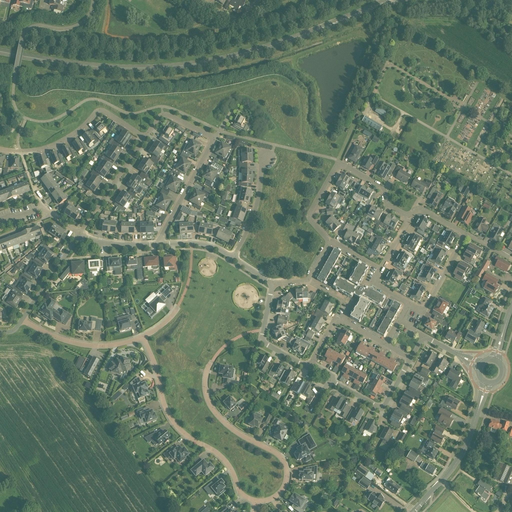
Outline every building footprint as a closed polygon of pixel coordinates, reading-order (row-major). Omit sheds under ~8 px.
[(24,0),(24,4),(26,5),(26,8),(32,10),(33,4),(30,3),(30,0),(24,0)] [(59,6),(60,1),(56,0),(50,0),(49,5),(53,6),(52,10),(62,13),(64,7),(59,6)] [(244,4),(246,0),(240,0),(240,2),(236,0),(228,0),(227,3),(230,4),(229,6),(234,9),(233,11),(237,13),(240,7),(241,8),(244,4)] [(379,107),(376,111),(388,118),(390,114),(379,107)] [(234,127),(232,127),(242,132),(243,132),(242,132),(243,130),(247,132),(248,129),(245,127),(245,126),(243,124),(245,121),(240,118),(237,117),(234,122),(236,123),(234,127)] [(379,132),(382,127),(365,117),(362,122),(379,132)] [(102,126),(100,123),(95,127),(96,129),(93,132),(92,131),(99,140),(100,140),(99,139),(104,135),(102,133),(106,130),(102,126)] [(131,137),(126,134),(127,131),(120,127),(117,131),(121,135),(120,137),(129,143),(131,140),(130,139),(131,137)] [(169,129),(168,129),(166,127),(163,132),(164,134),(161,138),(160,137),(170,144),(170,143),(169,143),(173,137),(171,136),(173,132),(169,129)] [(87,134),(86,133),(83,136),(83,137),(89,145),(92,143),(94,145),(99,142),(93,135),(90,136),(88,133),(87,134)] [(114,140),(112,143),(117,146),(119,144),(124,147),(124,148),(126,146),(127,147),(129,143),(120,137),(116,142),(114,140)] [(77,141),(76,140),(73,143),(73,144),(72,144),(78,153),(82,151),(83,154),(88,150),(83,143),(80,144),(78,141),(77,141)] [(189,146),(198,151),(201,146),(201,145),(200,146),(189,140),(188,141),(191,143),(189,146)] [(152,148),(161,153),(162,150),(165,152),(168,147),(163,144),(161,146),(156,143),(156,142),(152,148)] [(113,147),(110,152),(119,158),(121,155),(120,154),(121,152),(115,149),(117,146),(112,143),(110,145),(113,147)] [(230,155),(233,150),(221,144),(222,144),(221,143),(218,149),(230,155)] [(195,157),(198,151),(189,146),(186,145),(185,148),(181,154),(187,157),(189,153),(195,156),(195,157)] [(77,157),(74,153),(73,150),(72,149),(69,151),(67,147),(66,146),(62,148),(62,150),(66,159),(70,157),(71,160),(77,157)] [(355,163),(363,151),(356,147),(348,159),(355,163)] [(161,153),(152,148),(149,153),(155,156),(152,160),(158,163),(160,160),(160,159),(160,158),(160,156),(159,156),(161,153)] [(226,163),(228,159),(230,155),(218,149),(216,154),(215,155),(216,155),(216,154),(220,157),(222,158),(220,160),(226,163)] [(55,153),(55,152),(50,154),(51,155),(50,155),(54,165),(58,163),(59,166),(64,164),(60,155),(57,156),(56,153),(55,153)] [(110,152),(106,157),(104,155),(102,158),(107,161),(109,159),(114,162),(114,163),(116,161),(117,162),(119,158),(110,152)] [(185,161),(187,157),(181,154),(178,160),(181,162),(179,165),(188,169),(191,164),(190,164),(185,161)] [(43,157),(43,156),(38,157),(39,158),(38,158),(41,168),(45,167),(46,170),(50,169),(51,172),(52,172),(51,168),(48,159),(45,160),(44,156),(43,157)] [(239,167),(245,167),(245,163),(252,163),(252,161),(253,161),(253,157),(242,157),(242,163),(239,163),(239,167)] [(375,166),(378,159),(373,157),(371,161),(366,158),(361,167),(368,170),(372,164),(375,166)] [(17,159),(17,158),(14,158),(13,159),(12,159),(11,164),(9,164),(9,162),(6,162),(4,168),(8,169),(18,169),(19,159),(17,159)] [(100,160),(103,162),(99,167),(109,173),(111,170),(110,169),(111,167),(105,164),(107,161),(102,158),(100,160)] [(158,163),(152,160),(150,163),(145,159),(141,164),(149,170),(153,165),(155,167),(158,163)] [(384,179),(389,171),(392,172),(396,166),(392,164),(390,169),(384,166),(385,164),(380,161),(376,169),(379,171),(376,175),(381,178),(381,177),(384,179)] [(146,174),(149,170),(141,164),(138,169),(138,170),(138,169),(143,173),(141,176),(146,180),(149,176),(146,174)] [(185,175),(188,169),(179,165),(176,170),(174,168),(171,172),(177,175),(179,171),(185,174),(185,175)] [(406,184),(410,176),(402,172),(404,169),(398,166),(394,174),(397,175),(396,178),(406,184)] [(99,167),(96,172),(94,170),(92,173),(97,176),(99,174),(104,177),(104,178),(105,176),(107,177),(109,173),(99,167)] [(205,173),(214,178),(216,175),(219,176),(221,171),(216,168),(214,171),(209,168),(209,167),(208,167),(205,173)] [(245,172),(245,167),(239,167),(239,173),(242,174),(242,178),(253,178),(253,174),(252,174),(252,172),(245,172)] [(175,179),(177,175),(171,172),(168,178),(171,180),(169,183),(178,188),(181,182),(175,179)] [(90,175),(93,177),(89,182),(99,188),(101,185),(100,184),(101,182),(95,179),(97,176),(92,173),(90,175)] [(214,178),(207,173),(205,173),(202,178),(203,178),(207,180),(204,184),(213,189),(218,179),(214,178)] [(45,185),(52,180),(49,175),(41,180),(45,185)] [(146,180),(141,176),(139,180),(134,176),(133,175),(130,181),(138,186),(140,184),(143,185),(146,180)] [(347,185),(348,186),(357,191),(359,186),(357,184),(356,186),(352,184),(352,185),(351,184),(352,182),(341,176),(339,177),(339,179),(338,181),(339,181),(341,182),(347,185)] [(253,182),(253,178),(242,178),(242,181),(238,181),(238,186),(241,187),(244,187),(245,184),(251,184),(252,182),(253,182)] [(48,190),(56,185),(52,180),(45,185),(48,190)] [(420,183),(415,180),(411,187),(422,193),(426,187),(429,189),(432,183),(427,180),(425,183),(421,181),(420,183)] [(136,189),(138,186),(130,181),(126,186),(127,186),(132,190),(130,193),(135,196),(139,191),(136,189)] [(340,190),(339,193),(344,196),(346,197),(348,194),(347,189),(348,186),(347,185),(341,182),(339,181),(338,181),(338,182),(337,182),(336,183),(336,185),(336,186),(343,190),(343,192),(340,190)] [(89,182),(88,184),(85,183),(82,188),(87,191),(87,192),(88,192),(87,191),(89,188),(94,192),(94,193),(95,191),(96,191),(99,188),(89,182)] [(20,186),(24,194),(29,192),(28,188),(29,187),(29,186),(29,185),(29,184),(28,184),(27,183),(26,184),(20,186)] [(175,193),(178,188),(169,183),(168,185),(165,184),(162,190),(167,193),(169,190),(175,193)] [(52,195),(59,190),(56,185),(48,190),(52,195)] [(18,196),(24,194),(20,186),(15,188),(18,196)] [(251,189),(244,187),(241,187),(240,190),(242,190),(240,196),(250,198),(251,192),(250,192),(251,189)] [(357,191),(354,196),(359,199),(360,196),(363,198),(366,193),(368,190),(366,189),(366,188),(365,187),(363,187),(362,187),(359,192),(357,191)] [(467,196),(470,190),(464,187),(461,193),(467,196)] [(12,198),(18,196),(15,188),(9,190),(12,198)] [(435,208),(441,198),(434,194),(436,190),(432,188),(429,194),(433,196),(428,204),(435,208)] [(7,201),(12,198),(9,190),(4,192),(7,201)] [(55,200),(63,195),(59,190),(52,195),(55,200)] [(165,197),(167,193),(162,190),(158,196),(161,198),(159,201),(168,206),(171,200),(165,197)] [(366,193),(363,198),(360,203),(365,206),(366,205),(369,207),(372,200),(370,198),(373,193),(372,192),(371,191),(370,190),(369,191),(368,190),(366,193)] [(193,196),(201,201),(204,196),(207,198),(208,195),(203,192),(201,194),(196,191),(193,196)] [(130,193),(128,196),(122,193),(123,192),(122,192),(119,197),(127,203),(129,200),(130,201),(132,200),(133,200),(135,196),(130,193)] [(331,201),(336,204),(338,201),(341,202),(344,196),(339,193),(337,196),(339,197),(338,198),(331,194),(330,194),(329,195),(329,197),(328,199),(331,201)] [(63,195),(55,200),(59,205),(66,200),(63,195)] [(235,204),(236,204),(241,206),(247,207),(248,204),(250,198),(240,196),(237,195),(235,204)] [(199,206),(201,201),(193,196),(190,202),(196,205),(194,208),(200,211),(201,208),(199,206)] [(124,208),(127,203),(119,197),(115,203),(116,202),(121,206),(119,209),(125,212),(126,209),(124,208)] [(453,204),(455,201),(449,198),(447,201),(445,204),(443,203),(441,206),(447,210),(445,213),(452,217),(458,207),(453,204)] [(159,201),(156,199),(153,204),(154,205),(152,208),(158,210),(159,208),(165,211),(168,206),(159,201)] [(336,204),(331,201),(328,199),(327,200),(326,201),(325,203),(326,203),(325,204),(333,209),(332,210),(326,210),(326,214),(335,212),(335,210),(338,205),(336,204)] [(70,218),(75,210),(70,207),(71,205),(68,203),(62,212),(65,214),(64,214),(70,218)] [(246,211),(247,207),(236,204),(235,207),(237,208),(235,213),(244,217),(246,211)] [(189,215),(190,214),(191,212),(192,211),(182,206),(180,211),(189,216),(189,215)] [(366,218),(367,217),(372,220),(373,218),(377,210),(376,209),(375,207),(373,207),(372,207),(369,213),(366,211),(363,216),(366,218)] [(467,226),(473,216),(470,215),(472,212),(470,211),(471,211),(464,207),(460,214),(463,216),(460,222),(467,226)] [(75,210),(70,218),(75,221),(76,220),(79,221),(82,217),(79,215),(80,213),(75,210)] [(379,211),(377,210),(373,218),(375,220),(374,222),(379,225),(382,220),(379,219),(382,213),(382,212),(381,211),(379,211)] [(155,216),(160,218),(160,221),(164,222),(167,216),(155,213),(147,211),(146,215),(154,217),(155,216)] [(242,223),(244,217),(235,213),(233,219),(231,218),(230,222),(234,223),(240,225),(241,222),(242,223)] [(382,220),(379,225),(384,228),(386,226),(388,227),(393,219),(391,218),(392,217),(390,216),(388,216),(385,221),(382,220)] [(329,228),(336,222),(332,217),(325,224),(326,224),(326,225),(326,226),(328,227),(329,228)] [(417,223),(425,227),(428,222),(420,217),(417,223)] [(489,228),(484,225),(486,221),(480,218),(478,221),(474,230),(480,233),(481,230),(486,233),(489,228)] [(388,227),(391,228),(390,231),(395,232),(397,226),(396,225),(398,222),(398,221),(396,220),(395,219),(394,220),(393,219),(388,227)] [(128,225),(122,224),(123,220),(119,220),(119,227),(118,233),(121,233),(121,234),(128,234),(128,225)] [(118,233),(119,227),(117,226),(117,222),(111,221),(111,223),(110,223),(108,233),(115,233),(118,233)] [(108,233),(110,223),(100,222),(100,227),(103,228),(102,232),(108,233)] [(339,228),(340,230),(343,224),(340,223),(338,224),(336,222),(329,228),(331,230),(330,230),(331,232),(333,232),(333,233),(339,228)] [(137,227),(137,223),(128,223),(128,225),(128,234),(134,234),(137,234),(137,227)] [(147,234),(146,224),(140,225),(140,223),(137,223),(137,227),(137,234),(140,234),(141,234),(147,234)] [(205,235),(206,226),(201,225),(201,224),(198,223),(198,227),(196,226),(196,233),(199,233),(199,234),(205,235)] [(423,232),(425,227),(417,223),(414,228),(420,231),(418,234),(424,237),(425,234),(423,232)] [(146,224),(147,234),(153,233),(153,229),(156,229),(156,224),(146,224)] [(196,233),(196,226),(196,224),(186,225),(186,234),(193,234),(193,233),(196,233)] [(499,243),(502,238),(499,237),(502,233),(498,230),(499,227),(494,224),(489,232),(492,234),(489,239),(496,242),(497,242),(499,243)] [(180,235),(186,234),(186,225),(176,225),(177,231),(180,230),(180,235)] [(206,226),(205,235),(211,236),(214,236),(217,226),(212,225),(212,227),(206,226)] [(54,237),(60,229),(55,226),(52,229),(50,227),(47,232),(54,237)] [(221,228),(217,226),(214,236),(217,238),(216,238),(222,241),(226,232),(228,229),(222,226),(221,228)] [(32,230),(35,238),(41,236),(38,228),(32,230)] [(60,229),(54,237),(60,240),(61,239),(63,241),(67,236),(64,234),(65,233),(60,229)] [(29,241),(35,238),(32,230),(26,232),(29,241)] [(349,242),(353,234),(348,231),(343,239),(344,240),(345,241),(347,241),(349,242)] [(24,243),(29,241),(26,232),(21,234),(24,243)] [(226,232),(222,241),(228,243),(229,240),(232,241),(235,236),(226,232)] [(444,237),(452,242),(455,237),(447,232),(444,237)] [(353,234),(349,242),(350,243),(351,245),(353,245),(354,245),(357,239),(360,241),(363,236),(357,233),(356,235),(353,234)] [(18,245),(24,243),(21,234),(15,237),(18,245)] [(407,240),(415,245),(418,240),(421,241),(423,238),(417,235),(416,238),(410,235),(407,240)] [(374,245),(383,250),(383,248),(384,248),(385,247),(386,245),(385,245),(385,244),(380,241),(381,239),(376,236),(371,244),(374,245)] [(13,247),(18,245),(15,237),(9,239),(13,247)] [(449,247),(452,242),(444,237),(441,243),(438,241),(437,244),(442,247),(443,244),(449,247)] [(7,249),(13,247),(9,239),(4,241),(7,249)] [(413,250),(415,245),(407,240),(404,246),(410,249),(408,252),(414,255),(415,252),(413,250)] [(427,251),(431,253),(436,243),(432,241),(427,251)] [(49,248),(47,247),(44,245),(43,248),(45,250),(42,254),(50,260),(50,259),(52,259),(53,258),(53,257),(53,256),(53,255),(47,251),(49,248)] [(382,251),(383,250),(374,245),(373,248),(372,247),(371,250),(369,248),(366,254),(371,257),(374,252),(380,255),(380,254),(380,255),(382,253),(382,252),(382,251)] [(434,255),(442,260),(445,255),(440,251),(441,249),(436,246),(431,254),(434,255)] [(468,249),(466,252),(474,256),(475,254),(479,256),(482,250),(477,247),(476,250),(469,246),(469,247),(468,247),(467,248),(468,249)] [(331,255),(338,258),(341,253),(334,249),(331,255)] [(473,259),(474,256),(466,252),(465,254),(464,254),(463,255),(464,256),(463,257),(469,261),(468,263),(473,266),(476,262),(474,261),(475,260),(473,259)] [(397,258),(405,263),(408,258),(411,259),(413,256),(407,253),(406,256),(400,253),(397,258)] [(49,261),(50,260),(42,254),(40,256),(39,256),(37,256),(34,260),(39,263),(41,261),(46,265),(47,264),(49,264),(50,263),(50,262),(50,261),(49,261)] [(335,264),(338,258),(331,255),(328,260),(335,264)] [(439,265),(442,260),(434,255),(431,260),(428,259),(427,262),(432,265),(434,262),(439,265)] [(171,258),(171,256),(170,256),(166,256),(166,259),(163,259),(164,269),(169,268),(169,271),(177,271),(176,260),(173,260),(173,258),(171,258)] [(506,272),(510,265),(505,263),(505,262),(497,257),(494,261),(497,263),(495,266),(499,269),(499,268),(506,272)] [(127,270),(132,270),(137,270),(137,280),(143,280),(143,273),(143,272),(142,270),(143,270),(142,268),(141,268),(141,264),(137,264),(136,258),(126,259),(127,270)] [(158,268),(158,267),(158,258),(144,260),(145,268),(152,267),(153,269),(153,270),(154,270),(156,270),(157,270),(158,269),(158,268)] [(403,268),(405,263),(397,258),(394,263),(400,267),(398,269),(404,272),(405,269),(403,268)] [(32,269),(31,269),(40,275),(40,274),(41,274),(43,272),(42,271),(43,270),(37,266),(39,263),(34,260),(31,264),(32,266),(33,267),(32,269)] [(113,260),(109,261),(110,266),(106,266),(107,272),(114,271),(118,271),(118,276),(121,276),(120,260),(116,260),(113,260)] [(332,269),(335,264),(328,260),(325,265),(332,269)] [(479,269),(484,272),(485,272),(490,264),(484,260),(479,269)] [(97,272),(97,269),(103,269),(102,262),(89,263),(90,273),(88,273),(89,280),(92,279),(92,273),(97,272)] [(79,276),(84,269),(84,263),(83,263),(77,263),(72,270),(69,267),(70,267),(69,267),(60,278),(63,281),(69,273),(72,276),(73,276),(75,273),(79,276)] [(366,272),(368,269),(359,263),(357,267),(358,267),(356,270),(355,270),(354,273),(351,279),(350,279),(348,282),(357,287),(356,289),(353,287),(353,288),(347,285),(347,284),(344,282),(343,283),(341,281),(341,280),(338,279),(337,280),(333,278),(329,285),(333,287),(332,288),(336,290),(336,289),(339,291),(342,293),(342,292),(348,296),(351,298),(353,295),(360,299),(358,302),(359,303),(356,309),(355,308),(353,312),(354,312),(352,315),(351,314),(350,318),(359,323),(361,320),(360,319),(362,316),(362,317),(364,313),(363,313),(367,307),(369,304),(361,299),(362,297),(365,299),(365,298),(371,302),(374,304),(377,305),(377,306),(380,308),(381,307),(384,308),(388,301),(385,299),(382,297),(379,296),(379,295),(376,293),(375,294),(369,290),(370,290),(366,288),(365,291),(358,287),(359,284),(362,278),(363,278),(365,275),(364,274),(366,272)] [(424,273),(432,278),(435,272),(430,269),(431,266),(426,263),(424,266),(427,268),(424,273)] [(458,267),(456,269),(464,274),(466,275),(469,269),(471,271),(473,268),(468,265),(467,268),(459,264),(458,265),(458,266),(458,267)] [(329,274),(332,269),(325,265),(322,270),(329,274)] [(39,275),(40,275),(31,269),(27,266),(24,271),(25,272),(23,275),(28,278),(29,278),(31,276),(36,280),(37,278),(38,278),(40,277),(39,275)] [(463,276),(464,274),(456,269),(455,272),(454,272),(454,273),(454,274),(453,275),(461,279),(459,282),(463,284),(465,281),(463,280),(465,277),(463,276)] [(480,279),(484,272),(479,269),(475,276),(480,279)] [(327,279),(329,274),(322,270),(320,275),(327,279)] [(387,276),(396,281),(398,275),(401,277),(403,274),(397,271),(396,274),(390,271),(387,276)] [(429,283),(432,278),(424,273),(421,278),(418,277),(417,280),(422,283),(424,280),(429,283)] [(23,281),(21,284),(30,290),(30,289),(31,289),(32,287),(32,286),(33,285),(26,280),(28,278),(23,275),(23,274),(21,276),(22,280),(23,281)] [(494,295),(496,291),(497,291),(498,289),(498,287),(498,286),(491,283),(494,278),(486,274),(482,281),(487,283),(484,289),(494,295)] [(324,284),(327,279),(320,275),(317,280),(324,284)] [(393,286),(396,281),(387,276),(384,281),(393,286)] [(88,290),(88,282),(84,279),(81,284),(83,286),(80,290),(77,287),(74,291),(88,290)] [(414,291),(422,295),(425,290),(420,287),(421,284),(414,281),(413,283),(414,284),(413,287),(415,288),(414,291)] [(30,290),(21,284),(18,282),(14,286),(13,287),(8,284),(7,285),(13,289),(18,292),(18,293),(20,290),(26,295),(27,293),(28,293),(30,292),(29,290),(30,290)] [(7,296),(8,297),(19,304),(20,302),(21,303),(23,300),(22,299),(16,295),(18,292),(13,289),(7,285),(6,288),(10,291),(7,296)] [(313,300),(316,295),(313,293),(312,296),(308,297),(307,290),(301,291),(302,300),(308,300),(308,299),(310,299),(311,299),(313,300)] [(299,300),(302,300),(301,291),(295,291),(296,298),(294,298),(289,293),(287,295),(291,300),(294,303),(298,303),(299,302),(299,300)] [(419,301),(422,295),(414,291),(411,296),(419,301)] [(149,309),(145,312),(149,316),(152,313),(155,316),(156,316),(162,311),(163,309),(166,307),(163,303),(166,300),(165,299),(162,295),(161,294),(159,292),(155,296),(154,298),(156,301),(149,307),(148,308),(149,309)] [(277,306),(277,308),(286,310),(286,307),(288,308),(289,302),(291,300),(287,295),(285,298),(287,300),(285,302),(285,304),(278,302),(278,303),(277,303),(276,304),(277,306)] [(18,306),(19,304),(8,297),(5,302),(3,301),(2,303),(8,307),(9,305),(15,309),(16,309),(17,309),(19,306),(18,306)] [(488,318),(494,308),(489,305),(491,302),(484,298),(480,305),(481,307),(483,309),(480,314),(488,318)] [(41,311),(40,313),(44,316),(51,321),(53,318),(61,323),(65,318),(68,321),(71,317),(62,310),(62,311),(60,314),(57,312),(56,313),(52,310),(54,307),(53,306),(55,303),(56,303),(50,299),(46,306),(45,305),(44,307),(43,306),(40,310),(41,311)] [(323,306),(331,310),(332,309),(333,309),(334,308),(334,306),(334,305),(324,299),(322,302),(325,303),(323,306)] [(436,306),(445,311),(447,307),(449,308),(451,304),(446,301),(445,303),(439,300),(436,306)] [(391,307),(398,311),(401,306),(394,302),(391,307)] [(330,312),(331,310),(323,306),(321,309),(319,307),(316,312),(321,315),(323,313),(328,316),(329,315),(330,314),(331,312),(330,312)] [(443,314),(445,311),(436,306),(433,311),(439,314),(437,317),(442,320),(445,315),(443,314)] [(395,316),(398,311),(391,307),(388,312),(395,316)] [(285,313),(286,310),(277,308),(276,310),(275,312),(275,313),(276,314),(275,314),(285,316),(288,317),(288,314),(285,313)] [(120,328),(118,328),(120,333),(125,331),(125,330),(129,329),(131,328),(129,322),(132,321),(137,320),(133,309),(125,311),(126,317),(124,318),(125,322),(118,324),(120,328)] [(392,322),(395,316),(388,312),(385,318),(392,322)] [(313,323),(322,328),(323,326),(324,325),(325,324),(324,323),(319,319),(320,317),(315,314),(313,318),(313,319),(313,320),(315,321),(313,323)] [(439,325),(442,320),(435,316),(433,319),(433,320),(433,321),(428,319),(426,323),(426,322),(424,325),(425,326),(424,327),(432,331),(434,327),(434,328),(437,327),(438,325),(439,325)] [(389,327),(392,322),(385,318),(382,323),(389,327)] [(79,328),(79,332),(87,333),(87,332),(91,332),(91,330),(94,330),(95,326),(101,327),(101,321),(95,320),(95,322),(92,322),(91,324),(80,323),(78,323),(78,328),(79,328)] [(278,334),(283,332),(282,329),(284,321),(278,320),(277,324),(279,327),(272,330),(273,333),(275,336),(278,334)] [(480,334),(483,329),(485,325),(478,321),(476,325),(478,326),(473,333),(469,331),(464,339),(465,340),(465,339),(474,344),(474,345),(476,340),(477,341),(481,334),(480,334)] [(322,328),(313,323),(311,322),(305,333),(308,334),(313,337),(314,334),(311,332),(313,330),(319,333),(319,332),(319,333),(321,331),(321,330),(322,328)] [(386,332),(389,327),(382,323),(379,328),(386,332)] [(383,337),(386,332),(379,328),(376,333),(383,337)] [(454,333),(450,331),(445,339),(453,343),(456,338),(459,340),(462,334),(459,332),(459,333),(455,331),(454,333)] [(286,337),(283,332),(278,334),(275,336),(276,337),(275,338),(275,339),(277,341),(283,339),(284,341),(289,344),(292,339),(289,337),(288,339),(286,337)] [(337,335),(347,341),(350,343),(352,338),(352,337),(343,332),(341,334),(338,333),(337,335)] [(344,347),(347,341),(337,335),(335,338),(338,339),(336,344),(340,346),(341,345),(344,347)] [(302,344),(303,341),(296,337),(294,340),(292,339),(289,344),(292,345),(295,340),(297,341),(292,349),(293,350),(294,351),(296,352),(296,351),(297,352),(302,344)] [(302,344),(297,352),(299,353),(299,354),(300,355),(302,355),(303,355),(306,349),(308,350),(311,345),(303,341),(302,344)] [(361,355),(365,348),(362,346),(364,344),(361,342),(356,352),(361,355)] [(366,358),(372,348),(369,347),(368,349),(365,348),(361,355),(366,358)] [(371,361),(376,354),(373,352),(375,349),(372,348),(366,358),(371,361)] [(328,363),(334,353),(327,349),(323,357),(327,359),(326,362),(328,363)] [(377,364),(382,354),(380,352),(378,355),(376,354),(371,361),(377,364)] [(335,363),(339,356),(334,353),(328,363),(331,365),(332,362),(335,363)] [(429,367),(435,357),(428,353),(422,363),(429,367)] [(264,374),(270,364),(266,362),(268,360),(264,358),(265,357),(260,354),(257,359),(258,360),(256,363),(260,366),(259,367),(260,368),(259,371),(264,374)] [(382,367),(386,360),(383,358),(385,355),(382,354),(377,364),(382,367)] [(339,356),(335,363),(338,365),(336,368),(339,369),(345,359),(339,356)] [(83,365),(86,361),(80,358),(76,367),(81,370),(80,372),(85,375),(87,377),(88,378),(89,378),(90,378),(99,361),(94,359),(89,368),(83,365)] [(132,367),(131,366),(129,365),(130,361),(122,358),(120,362),(117,360),(116,362),(113,361),(109,370),(113,372),(113,371),(116,372),(115,375),(121,377),(120,379),(120,380),(121,381),(122,382),(123,381),(124,380),(126,375),(128,371),(129,371),(131,371),(132,371),(133,370),(133,368),(132,367)] [(387,370),(393,360),(390,358),(389,361),(386,360),(382,367),(387,370)] [(393,360),(387,370),(392,373),(397,366),(394,364),(395,361),(393,360)] [(445,368),(448,363),(441,360),(438,364),(435,363),(431,372),(436,375),(439,370),(444,373),(446,369),(445,368)] [(277,365),(273,372),(271,370),(268,375),(273,377),(274,376),(275,376),(276,375),(279,376),(283,368),(281,367),(281,366),(280,365),(279,365),(278,366),(277,365)] [(345,379),(351,368),(345,365),(341,373),(344,374),(342,377),(345,379)] [(226,368),(221,366),(220,372),(221,372),(221,375),(224,375),(223,378),(224,379),(223,385),(229,386),(230,380),(231,380),(233,369),(232,369),(232,368),(227,367),(226,368)] [(352,379),(357,370),(357,369),(356,371),(351,368),(345,379),(347,380),(349,377),(352,379)] [(427,378),(430,372),(423,368),(420,374),(427,378)] [(355,385),(362,372),(357,370),(352,379),(354,380),(353,383),(355,385)] [(460,375),(451,370),(448,375),(446,374),(444,376),(452,381),(449,387),(455,391),(461,380),(458,379),(460,375)] [(102,371),(99,379),(106,382),(109,374),(102,371)] [(282,376),(279,381),(288,386),(290,382),(291,380),(293,380),(293,377),(294,374),(290,372),(288,371),(287,373),(285,377),(282,376)] [(362,372),(355,385),(358,386),(360,383),(362,385),(368,376),(362,372)] [(412,381),(420,386),(422,382),(425,384),(426,381),(427,382),(429,379),(422,375),(420,378),(415,375),(412,381)] [(374,381),(382,386),(383,383),(386,384),(388,382),(377,376),(374,381)] [(130,384),(133,389),(135,393),(137,392),(140,398),(138,400),(139,403),(145,401),(143,398),(144,397),(149,395),(147,391),(146,390),(148,389),(145,383),(141,385),(140,384),(141,384),(138,378),(135,379),(130,384)] [(380,388),(382,386),(374,381),(371,387),(382,392),(383,390),(380,388)] [(418,389),(420,386),(412,381),(409,387),(414,390),(412,393),(414,393),(419,397),(421,393),(420,393),(421,390),(418,389)] [(300,394),(305,385),(300,382),(298,385),(295,383),(291,391),(300,396),(300,395),(300,394)] [(300,394),(300,395),(307,398),(306,399),(308,404),(309,405),(315,396),(308,392),(311,388),(305,385),(300,394)] [(380,395),(382,392),(371,387),(368,392),(371,393),(370,394),(375,397),(377,393),(380,395)] [(404,396),(402,398),(408,402),(411,403),(413,400),(416,402),(419,397),(414,393),(412,396),(405,393),(404,394),(403,395),(404,396)] [(455,410),(459,403),(450,397),(446,403),(442,401),(440,406),(445,409),(447,406),(455,410)] [(244,402),(242,403),(240,405),(238,403),(236,405),(230,398),(223,403),(230,411),(235,407),(237,409),(238,408),(241,411),(247,405),(244,402)] [(411,403),(408,402),(402,398),(401,401),(400,401),(399,402),(399,404),(405,408),(404,411),(410,414),(412,409),(409,407),(411,403)] [(334,405),(331,404),(328,409),(333,412),(334,409),(338,411),(343,402),(337,399),(334,405)] [(338,411),(342,413),(340,416),(345,419),(348,413),(345,412),(349,405),(343,402),(338,411)] [(449,428),(453,420),(446,416),(448,413),(440,408),(436,415),(441,417),(438,422),(449,428)] [(358,422),(363,413),(357,409),(353,416),(350,414),(347,420),(352,423),(354,420),(358,422)] [(142,420),(144,424),(146,423),(147,424),(152,422),(153,423),(156,421),(156,420),(157,420),(155,414),(154,415),(152,411),(145,414),(143,410),(137,412),(139,418),(141,417),(142,420)] [(392,416),(402,421),(403,419),(404,419),(407,414),(402,411),(401,414),(395,411),(394,411),(392,414),(392,415),(393,415),(392,416)] [(262,420),(253,416),(251,420),(249,419),(247,423),(249,424),(248,425),(254,428),(255,427),(258,428),(262,420)] [(392,416),(391,416),(389,419),(389,420),(390,420),(389,421),(395,424),(393,427),(398,430),(401,424),(402,421),(392,416)] [(276,434),(274,438),(281,442),(283,439),(284,440),(287,436),(285,435),(287,431),(282,429),(283,426),(279,424),(280,422),(277,420),(274,426),(277,427),(279,428),(277,431),(277,430),(275,434),(276,434)] [(373,425),(372,425),(374,423),(370,420),(367,425),(364,423),(359,432),(363,434),(365,431),(372,435),(372,433),(375,433),(376,428),(373,427),(373,425)] [(495,422),(491,421),(488,427),(491,428),(490,431),(495,432),(496,430),(497,430),(497,429),(506,432),(509,423),(503,421),(502,425),(499,424),(499,423),(495,421),(495,422)] [(443,434),(445,430),(436,426),(434,430),(436,430),(435,433),(434,432),(431,439),(441,445),(444,438),(441,436),(442,434),(443,434)] [(388,447),(392,441),(389,440),(393,433),(385,429),(380,439),(383,440),(381,443),(388,447)] [(155,434),(148,437),(155,445),(158,443),(160,445),(163,443),(165,445),(168,442),(166,440),(169,437),(168,436),(169,435),(167,432),(166,433),(165,432),(159,437),(155,434)] [(403,444),(407,436),(401,433),(397,441),(403,444)] [(296,455),(294,455),(295,457),(296,459),(296,460),(297,459),(297,461),(299,460),(299,461),(303,459),(305,463),(310,460),(308,456),(309,455),(305,448),(314,443),(309,435),(303,438),(306,444),(298,449),(299,451),(295,454),(296,455)] [(433,460),(438,451),(435,450),(435,449),(434,448),(436,445),(429,441),(424,448),(425,449),(427,451),(426,453),(427,454),(426,456),(433,460)] [(182,451),(180,448),(178,449),(172,453),(170,450),(163,455),(166,458),(170,455),(174,460),(176,458),(180,463),(185,459),(184,458),(189,455),(188,454),(189,454),(187,451),(186,452),(184,449),(182,451)] [(419,464),(422,460),(418,458),(418,456),(419,456),(411,451),(406,458),(414,463),(415,461),(419,464)] [(203,461),(193,470),(191,472),(196,477),(201,472),(205,477),(214,469),(210,465),(208,466),(203,461)] [(432,475),(436,470),(423,462),(420,468),(432,475)] [(510,486),(511,481),(511,468),(500,463),(493,479),(510,486)] [(360,466),(359,465),(356,470),(357,471),(365,477),(369,472),(361,466),(360,466)] [(316,473),(317,467),(306,469),(306,472),(304,472),(304,474),(299,474),(299,481),(301,481),(302,482),(302,481),(305,481),(305,482),(309,482),(309,481),(312,481),(313,474),(310,474),(310,472),(316,473)] [(365,483),(367,481),(363,478),(361,480),(358,484),(367,490),(370,486),(365,483)] [(395,494),(400,488),(388,480),(383,486),(395,494)] [(207,493),(210,490),(213,494),(215,493),(219,497),(225,491),(223,489),(225,488),(223,485),(224,484),(221,481),(214,486),(212,483),(204,489),(207,493)] [(489,493),(491,489),(480,481),(477,485),(480,486),(475,492),(481,496),(480,497),(486,500),(488,496),(483,493),(485,490),(489,493)] [(376,506),(380,508),(384,501),(383,500),(383,499),(377,494),(376,495),(373,493),(368,500),(373,504),(372,504),(376,507),(376,506)] [(292,497),(289,502),(298,507),(296,510),(298,511),(302,511),(304,511),(300,508),(303,504),(304,505),(307,501),(302,498),(301,499),(295,495),(293,497),(292,497)] [(339,501),(335,499),(334,500),(334,499),(328,503),(331,505),(334,508),(339,501)]
